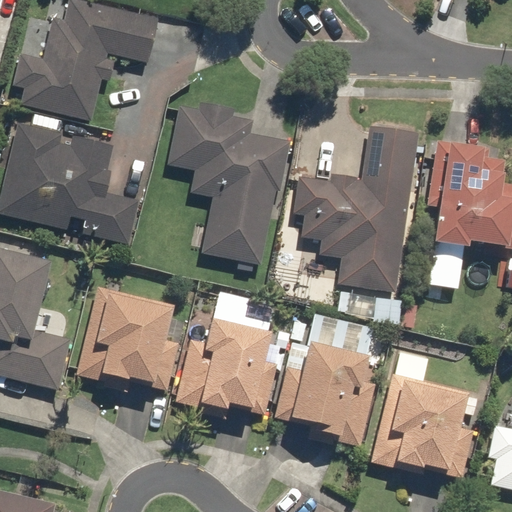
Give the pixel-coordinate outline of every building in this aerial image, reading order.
[(26,89),(21,105),(93,123),(104,80),(112,82),(118,57),(152,65),(163,19),(84,0),(68,0),(64,20),(54,17),(44,59),(22,53),(14,86),(26,89)] [(200,110),(180,106),(169,166),(196,171),(192,194),(214,198),(203,253),(266,265),(290,141),(252,133),(254,122),(235,118),(236,109),(201,102),(200,110)] [(116,146),(18,123),(0,198),(0,215),(68,231),(72,217),(86,220),(82,234),(131,246),(142,201),(105,192),(116,146)] [(339,284),(398,293),(421,132),(372,125),(364,179),(333,174),(332,181),(299,176),(291,230),(304,232),(303,239),(322,241),(320,256),(342,259),(339,284)] [(491,147),(438,139),(428,207),(443,209),(438,240),(484,247),(483,257),(511,261),(511,183),(508,183),(511,160),(490,156),(491,147)] [(0,377),(61,391),(73,339),(40,332),(57,259),(0,246),(0,377)] [(176,303),(99,286),(78,376),(104,382),(103,386),(129,392),(131,383),(171,392),(183,341),(169,338),(176,303)] [(419,305),(343,289),(338,310),(414,327),(419,305)] [(191,339),(176,403),(202,409),(201,414),(226,420),(229,407),(267,416),(287,335),(271,331),(277,305),(221,291),(209,343),(191,339)] [(308,345),(291,341),(273,418),(310,426),(307,439),(363,451),(379,383),(369,381),(375,354),(370,353),(375,327),(315,314),(308,345)] [(398,352),(372,462),(425,475),(426,469),(465,478),(485,396),(425,382),(431,359),(398,352)] [(511,427),(496,425),(489,460),(497,462),(492,486),(511,489),(511,427)] [(0,511),(55,511),(58,503),(0,489),(0,511)]
